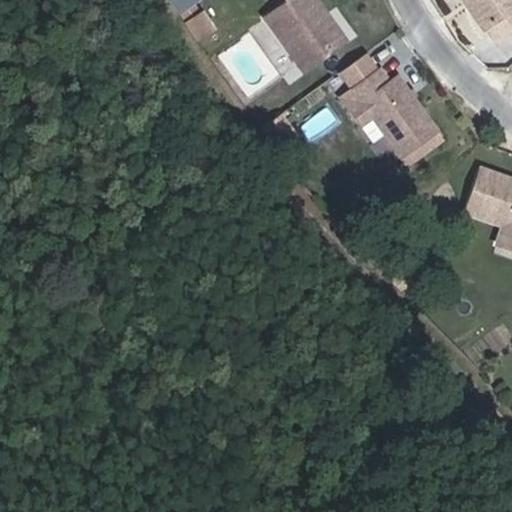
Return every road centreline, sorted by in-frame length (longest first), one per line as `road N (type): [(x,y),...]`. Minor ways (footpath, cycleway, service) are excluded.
road 1 (track): [(168,0),(332,244),(511,449)]
road 2 (residential): [(511,118),(465,79),(409,0)]
